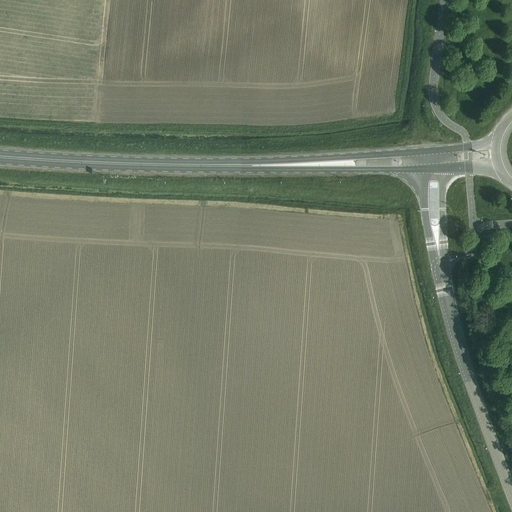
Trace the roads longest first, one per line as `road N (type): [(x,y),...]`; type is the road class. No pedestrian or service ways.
road 1 (primary): [(324,164),(0,156)]
road 2 (unclassified): [(511,491),(452,327),(437,243)]
